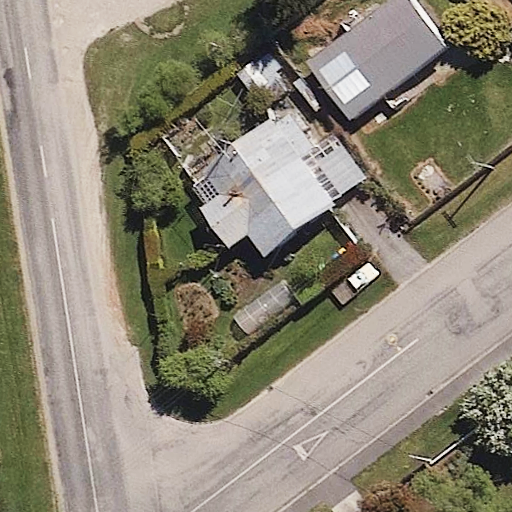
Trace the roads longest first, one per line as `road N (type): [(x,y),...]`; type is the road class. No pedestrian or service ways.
road 1 (tertiary): [(18,0),(96,511)]
road 2 (residential): [(197,511),(511,272)]
